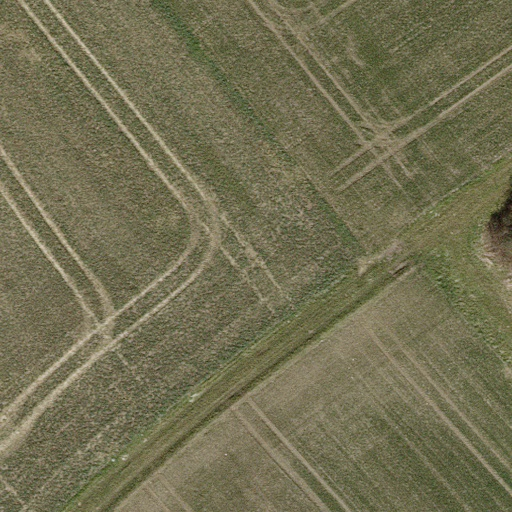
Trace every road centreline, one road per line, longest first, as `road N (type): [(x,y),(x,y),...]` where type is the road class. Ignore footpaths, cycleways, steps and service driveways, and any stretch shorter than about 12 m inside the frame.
road 1 (track): [(511,171),(200,401),(76,511)]
road 2 (track): [(426,234),(511,331)]
